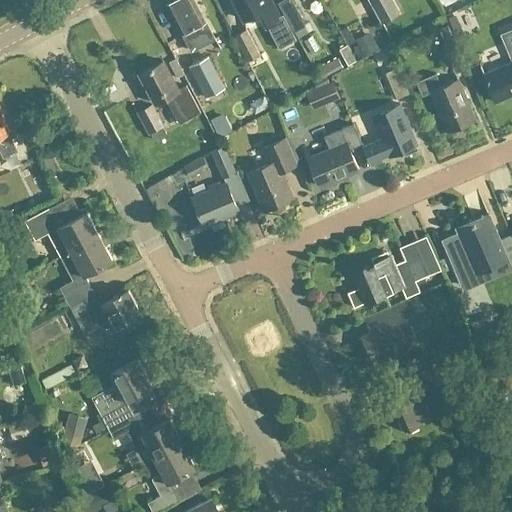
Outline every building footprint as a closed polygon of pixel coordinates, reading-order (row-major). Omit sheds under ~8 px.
[(171,0),(165,3),(181,34),(191,52),(214,40),(204,22),(192,0),(171,0)] [(233,0),(244,21),(260,13),(266,25),(267,27),(278,50),(295,42),(282,16),(278,18),(268,0),(233,0)] [(287,0),(285,0),(276,5),(293,34),(304,28),(287,0)] [(393,0),(369,0),(383,23),(401,13),(393,0)] [(511,28),(498,35),(510,62),(482,74),(494,102),(511,93),(511,28)] [(259,56),(246,31),(234,37),(247,62),(259,56)] [(455,73),(464,69),(454,44),(444,48),(455,73)] [(356,50),(347,52),(352,70),(361,68),(356,50)] [(207,59),(190,68),(205,99),(223,90),(207,59)] [(199,113),(185,86),(177,90),(162,62),(140,74),(155,103),(167,97),(180,123),(199,113)] [(394,100),(406,95),(395,70),(384,75),(394,100)] [(446,132),(474,119),(456,78),(439,86),(434,74),(415,83),(421,95),(429,91),(446,132)] [(326,96),(329,103),(339,100),(332,83),(311,91),(315,101),(326,96)] [(147,136),(164,127),(152,105),(135,114),(147,136)] [(415,150),(414,146),(415,145),(398,105),(369,117),(379,139),(362,147),(369,164),(386,157),(401,151),(403,155),(415,150)] [(0,154),(2,159),(17,151),(9,135),(13,133),(7,121),(5,123),(0,113),(0,154)] [(348,148),(358,143),(350,124),(322,136),(328,150),(306,159),(318,187),(357,170),(348,148)] [(167,129),(154,135),(159,146),(172,140),(167,129)] [(262,149),(269,165),(247,175),(264,212),(292,199),(280,173),(295,166),(283,139),(262,149)] [(221,176),(232,172),(223,150),(212,154),(221,176)] [(202,157),(183,167),(190,179),(208,169),(202,157)] [(201,226),(237,212),(225,184),(190,199),(201,226)] [(60,258),(99,238),(86,212),(57,227),(48,209),(24,222),(34,241),(47,234),(60,258)] [(510,269),(498,241),(488,215),(465,225),(454,230),(457,236),(442,242),(449,257),(454,269),(454,270),(470,263),(478,282),(510,269)] [(99,238),(60,258),(72,282),(59,288),(69,308),(94,294),(84,276),(112,262),(99,238)] [(399,289),(403,299),(403,300),(418,294),(413,283),(427,277),(415,246),(400,253),(403,262),(391,267),(388,259),(387,259),(385,254),(369,261),(371,265),(351,273),(358,290),(345,295),(351,309),(399,289)] [(94,294),(69,308),(84,335),(109,322),(115,333),(142,319),(127,291),(100,305),(94,294)] [(26,325),(41,310),(29,299),(14,314),(26,325)] [(405,318),(414,314),(408,302),(381,315),(386,326),(361,338),(374,365),(417,345),(405,318)] [(75,373),(88,367),(82,355),(69,361),(75,373)] [(108,430),(132,417),(125,402),(152,388),(137,360),(110,374),(116,385),(91,398),(108,430)] [(429,420),(422,405),(444,396),(428,360),(405,370),(411,384),(386,395),(402,432),(429,420)] [(153,459),(181,444),(169,420),(141,434),(132,417),(108,430),(113,440),(127,433),(136,450),(146,445),(153,459)] [(12,441),(28,435),(24,423),(8,428),(12,441)] [(85,429),(66,424),(62,437),(67,448),(82,441),(85,429)] [(181,444),(153,459),(161,473),(150,479),(160,497),(147,503),(151,511),(158,511),(177,502),(168,484),(195,470),(181,444)] [(87,506),(89,511),(113,511),(120,509),(113,494),(87,506)] [(217,511),(210,498),(185,511),(217,511)]
